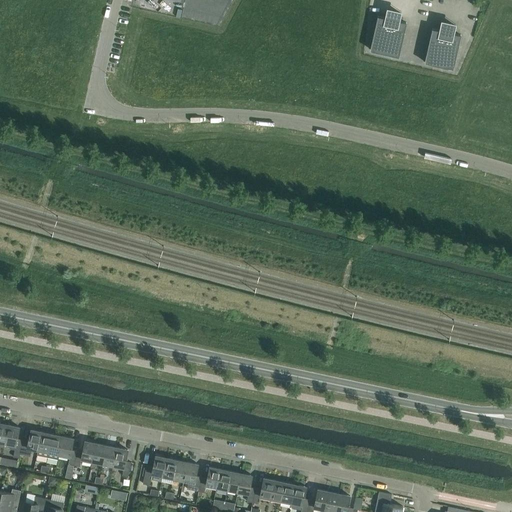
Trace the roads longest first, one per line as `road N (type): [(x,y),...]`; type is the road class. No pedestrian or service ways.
road 1 (unclassified): [(116,0),(89,108),(331,127),(511,170)]
road 2 (tertiary): [(0,315),(477,414)]
road 3 (residential): [(0,404),(422,492)]
